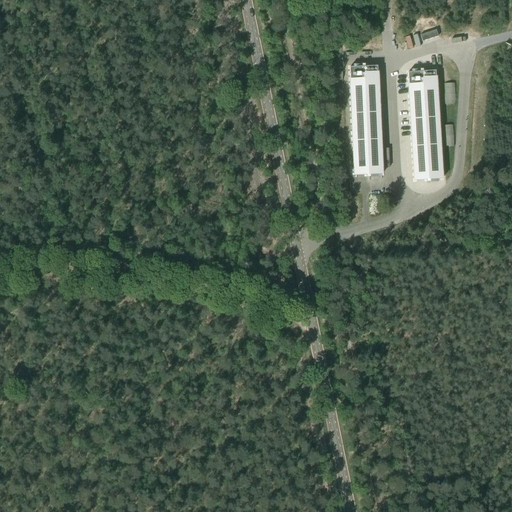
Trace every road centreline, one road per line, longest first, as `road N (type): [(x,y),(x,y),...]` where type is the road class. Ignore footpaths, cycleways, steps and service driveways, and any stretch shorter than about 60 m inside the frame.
road 1 (track): [(381,511),(333,269),(343,241),(321,208),(277,0)]
road 2 (secondary): [(350,511),(245,0)]
road 3 (track): [(285,315),(221,0)]
road 4 (track): [(298,319),(166,281),(0,271)]
